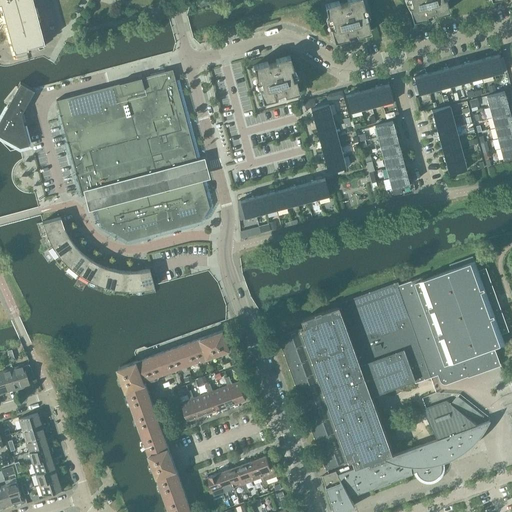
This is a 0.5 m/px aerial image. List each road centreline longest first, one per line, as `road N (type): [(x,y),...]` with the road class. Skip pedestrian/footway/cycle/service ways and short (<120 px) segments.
road 1 (residential): [(317,511),(240,306)]
road 2 (residential): [(393,56),(345,65),(283,37),(189,61)]
road 3 (unclassified): [(224,237),(226,204),(189,61)]
road 4 (residential): [(65,206),(75,207),(99,240),(121,249),(224,237)]
road 5 (unclassified): [(431,197),(393,56)]
